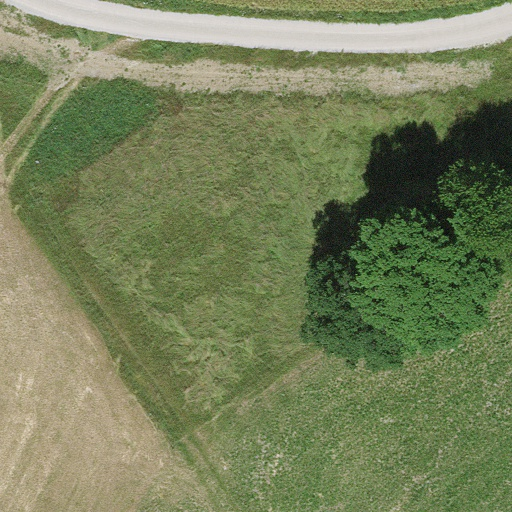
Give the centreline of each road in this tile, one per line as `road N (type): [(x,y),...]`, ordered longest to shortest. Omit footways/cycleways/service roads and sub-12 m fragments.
road 1 (track): [(225,511),(179,457),(13,166),(105,19)]
road 2 (track): [(511,6),(446,27),(345,41),(169,31),(40,0)]
